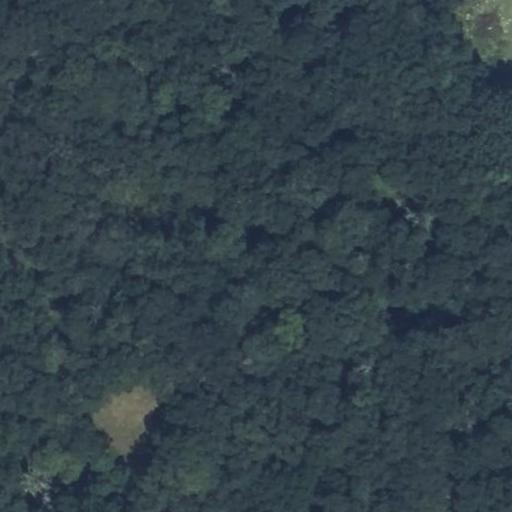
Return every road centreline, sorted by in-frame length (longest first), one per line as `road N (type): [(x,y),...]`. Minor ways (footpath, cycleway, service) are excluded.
road 1 (track): [(511,492),(142,385),(0,354)]
road 2 (track): [(117,0),(154,511)]
road 3 (track): [(16,511),(142,385),(406,209)]
road 4 (track): [(247,511),(0,214)]
